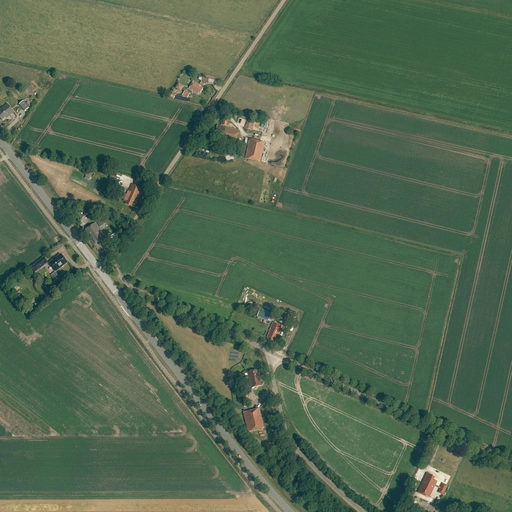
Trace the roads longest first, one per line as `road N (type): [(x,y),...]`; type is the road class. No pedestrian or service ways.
road 1 (track): [(285,0),(107,261)]
road 2 (primary): [(290,511),(97,267)]
road 3 (unclassified): [(511,465),(268,351)]
road 4 (unclassified): [(268,351),(131,288),(107,261),(97,267)]
road 5 (unclassified): [(359,511),(292,442),(268,351)]
road 6 (primary): [(97,267),(0,140)]
